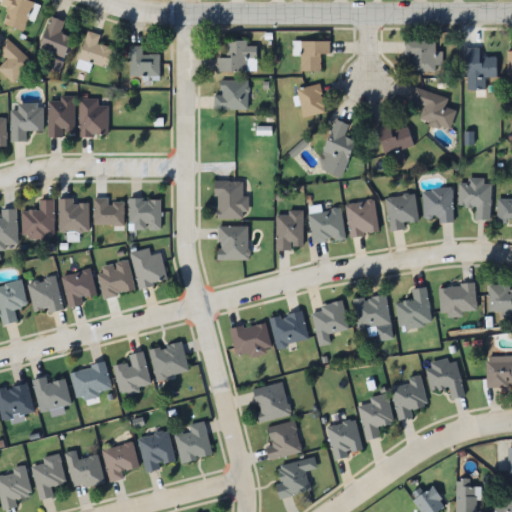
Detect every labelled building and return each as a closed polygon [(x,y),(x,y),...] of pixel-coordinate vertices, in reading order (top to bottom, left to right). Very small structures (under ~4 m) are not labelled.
[(23,32),(35,3),(27,0),(2,0),(0,6),(8,9),(2,24),(23,32)] [(38,47),(63,58),(71,38),(60,33),(64,22),(51,16),(38,47)] [(97,44),(100,36),(86,31),(74,68),(89,73),(92,63),(105,68),(112,49),(97,44)] [(0,65),(0,71),(10,82),(30,62),(7,38),(0,45),(0,53),(6,59),(0,65)] [(256,73),(256,47),(246,47),(246,41),(226,41),(226,58),(217,58),(217,73),(256,73)] [(329,54),(329,41),(300,41),(300,71),(319,71),(319,54),(329,54)] [(435,72),(435,57),(434,57),(435,41),(404,41),(404,55),(412,55),(411,71),(435,72)] [(142,54),(142,46),(129,46),(129,78),(158,78),(158,54),(142,54)] [(496,76),(496,57),(479,57),(479,49),(466,49),(466,89),(485,89),(485,76),(496,76)] [(213,110),(247,110),(247,81),(220,81),(220,96),(213,96),(213,110)] [(296,89),(302,118),(325,113),(319,85),(296,89)] [(448,98),(415,88),(410,102),(423,106),(418,120),(450,130),(456,111),(445,107),(448,98)] [(73,98),(48,98),(48,135),(73,135),(73,98)] [(78,137),(107,137),(107,106),(97,106),(97,99),(78,99),(78,137)] [(26,131),(42,131),(42,104),(10,104),(10,141),(26,141),(26,131)] [(354,141),(343,137),(348,125),(334,120),(323,151),(331,154),(325,172),(341,178),(354,141)] [(412,147),(407,128),(390,132),(388,125),(378,127),(388,168),(404,164),(401,149),(412,147)] [(475,219),(489,220),(491,184),(483,184),(483,181),(459,179),(457,206),(476,207),(475,219)] [(246,196),(243,196),(243,181),(215,181),(215,218),(246,219),(246,196)] [(437,223),(452,223),(452,189),(423,189),(423,217),(437,217),(437,223)] [(389,231),(403,229),(403,224),(418,222),(414,194),(385,198),(389,231)] [(94,198),(94,225),(124,225),(124,201),(108,201),(108,198),(94,198)] [(23,238),(53,238),(53,199),(38,199),(38,210),(23,210),(23,238)] [(58,199),(58,232),(88,232),(88,201),(73,201),(73,199),(58,199)] [(160,230),(160,199),(129,199),(129,230),(160,230)] [(497,223),(511,223),(511,199),(497,199),(497,223)] [(378,233),(373,200),(345,204),(350,237),(378,233)] [(0,249),(17,249),(17,210),(0,210),(0,249)] [(311,243),(344,240),(341,210),(309,212),(311,243)] [(302,211),(275,211),(275,250),(302,250),(302,211)] [(248,226),(217,226),(217,259),(247,260),(248,226)] [(167,282),(160,253),(150,255),(148,248),(130,252),(138,288),(167,282)] [(134,292),(128,261),(97,266),(103,297),(134,292)] [(81,299),(96,295),(89,269),(61,276),(69,307),(82,303),(81,299)] [(27,283),(34,311),(45,308),(46,313),(62,310),(54,276),(27,283)] [(0,285),(0,316),(2,325),(17,322),(14,309),(26,306),(21,281),(0,285)] [(439,287),(441,315),(476,313),(474,284),(439,287)] [(489,284),(489,315),(511,315),(511,289),(508,289),(508,284),(489,284)] [(427,287),(412,289),(413,301),(396,302),(399,329),(430,326),(427,287)] [(387,295),(354,299),(358,333),(375,331),(376,341),(391,339),(387,295)] [(348,330),(342,302),(310,310),(319,346),(331,343),(329,334),(348,330)] [(276,348),(308,340),(301,311),(269,318),(276,348)] [(229,330),(237,359),(271,349),(263,320),(229,330)] [(188,372),(180,342),(148,351),(157,381),(188,372)] [(120,394),(150,387),(142,352),(128,355),(129,363),(114,366),(120,394)] [(486,387),(511,387),(511,357),(486,357),(486,387)] [(456,361),(448,363),(448,360),(426,365),(431,391),(448,388),(450,399),(463,396),(456,361)] [(76,400),(111,393),(105,364),(70,370),(76,400)] [(39,412),(71,405),(65,379),(47,383),(46,377),(33,380),(39,412)] [(398,421),(412,418),(410,409),(426,406),(421,378),(390,385),(398,421)] [(0,413),(2,421),(34,413),(26,382),(0,389),(0,413)] [(252,390),(259,422),(289,416),(283,384),(252,390)] [(379,437),(377,427),(393,423),(387,394),(369,398),(370,404),(358,406),(365,440),(379,437)] [(361,453),(356,421),(327,426),(332,458),(361,453)] [(188,425),(189,430),(174,433),(180,462),(211,456),(204,422),(188,425)] [(294,422),(266,428),(270,446),(266,447),(269,460),(301,453),(294,422)] [(174,464),(167,432),(138,438),(145,471),(174,464)] [(101,449),(108,482),(123,479),(121,472),(138,468),(132,443),(101,449)] [(65,454),(74,490),(104,483),(97,455),(78,460),(76,451),(65,454)] [(53,497),(50,487),(65,484),(59,455),(42,458),(43,463),(32,465),(39,500),(53,497)] [(276,466),(279,483),(275,484),(277,498),(310,492),(306,470),(316,469),(314,459),(276,466)] [(13,474),(0,475),(0,502),(1,509),(16,507),(15,498),(30,495),(25,466),(12,468),(13,474)] [(478,511),(478,479),(457,479),(456,511),(478,511)] [(412,501),(420,511),(441,511),(448,507),(430,486),(412,501)] [(511,511),(511,493),(508,491),(492,511),(511,511)]
